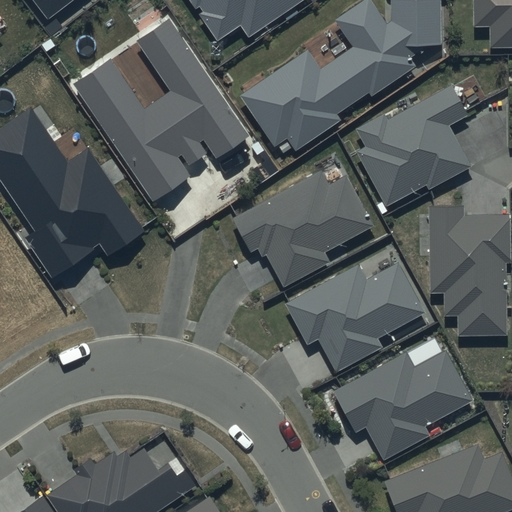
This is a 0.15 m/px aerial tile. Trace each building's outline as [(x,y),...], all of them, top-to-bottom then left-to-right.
[(31,0),(48,20),(74,0),(31,0)] [(189,0),(195,8),(199,5),(203,13),(199,15),(217,42),(241,26),(249,38),(305,0),(189,0)] [(307,50),(240,96),(273,147),(286,138),(296,151),(341,120),(336,115),(368,92),(372,98),(417,67),(410,58),(418,53),(418,46),(441,44),(440,0),(390,0),(391,21),(388,24),(371,0),(363,0),(336,19),(354,47),(320,70),(307,50)] [(511,0),(473,0),(474,26),(490,26),(491,48),(511,47),(511,0)] [(252,136),(170,17),(134,41),(168,90),(144,107),(110,58),(72,84),(153,201),(190,176),(177,157),(182,154),(189,165),(207,153),(200,143),(203,141),(217,160),(252,136)] [(468,115),(452,85),(389,119),(385,113),(357,129),(366,147),(357,152),(386,206),(426,184),(428,189),(471,166),(449,125),(468,115)] [(31,107),(0,127),(0,180),(36,233),(26,239),(51,275),(98,243),(108,257),(145,232),(88,148),(68,161),(31,107)] [(320,170),(233,218),(251,252),(258,248),(262,257),(266,255),(284,287),(331,262),(326,252),(375,226),(347,175),(329,185),(320,170)] [(464,205),(430,205),(431,293),(444,293),(444,317),(459,317),(459,336),(507,335),(506,263),(510,263),(510,213),(465,214),(464,205)] [(359,264),(285,304),(308,346),(318,340),(336,372),(382,348),(378,339),(426,313),(398,261),(366,278),(359,264)] [(406,352),(333,391),(356,434),(366,428),(384,460),(430,435),(425,426),(472,401),(444,350),(414,366),(406,352)] [(478,443),(384,480),(396,511),(507,511),(511,510),(511,474),(503,451),(484,459),(478,443)] [(78,474),(46,495),(57,511),(157,511),(196,486),(185,469),(176,475),(168,463),(157,470),(143,449),(130,458),(125,451),(117,456),(114,452),(95,466),(90,459),(75,469),(78,474)] [(52,511),(42,496),(19,511),(52,511)] [(219,511),(209,496),(184,511),(219,511)]
